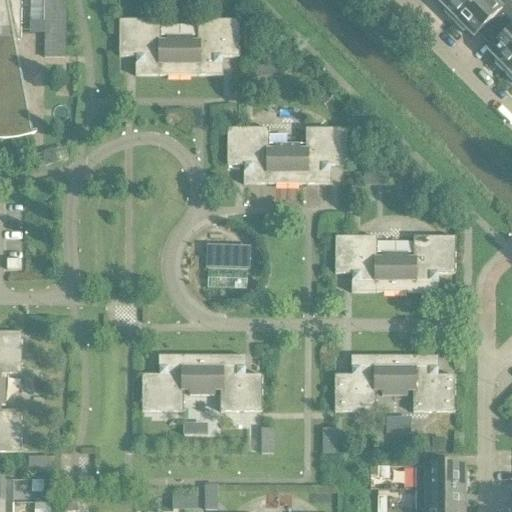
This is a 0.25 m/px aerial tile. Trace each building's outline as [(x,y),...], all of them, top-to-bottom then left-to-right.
[(0,0),(0,140),(15,139),(33,136),(33,133),(30,134),(13,43),(21,43),(21,0),(0,0)] [(45,0),(44,59),(65,60),(65,0),(45,0)] [(453,24),(476,0),(441,0),(437,4),(445,12),(443,14),(453,24)] [(489,39),(511,15),(511,6),(505,0),(503,0),(497,7),(489,0),(476,0),(453,24),(463,34),(465,32),(473,40),(481,31),(489,39)] [(504,75),(511,66),(511,15),(489,39),(497,46),(488,55),(496,63),(494,65),(504,75)] [(192,39),(179,39),(166,39),(166,44),(160,44),(161,22),(119,22),(119,59),(137,59),(137,66),(135,66),(135,78),(223,78),(223,66),(221,66),(221,60),(239,60),(239,23),(197,23),(197,44),(192,44),(192,39)] [(29,23),(29,34),(44,35),(44,23),(29,23)] [(281,79),(281,67),(256,67),(256,79),(281,79)] [(227,131),(227,168),(245,168),(245,174),(243,174),(243,187),(330,187),(330,175),(329,175),(329,168),(347,168),(347,131),(305,131),(305,152),(300,152),(300,147),(274,147),(274,152),(269,152),(269,131),(227,131)] [(388,187),(388,175),(364,175),(364,187),(388,187)] [(455,277),(455,240),(413,240),(413,261),(408,261),(408,256),(382,256),(382,261),(376,261),(376,239),(335,239),(335,276),(353,276),(353,283),(351,283),(351,295),(438,295),(438,283),(437,283),(437,277),(455,277)] [(208,250),(207,271),(208,271),(247,273),(248,273),(249,251),(208,250)] [(21,272),(21,262),(7,262),(7,272),(21,272)] [(0,454),(21,455),(21,413),(0,413),(0,407),(5,408),(5,382),(0,382),(0,376),(21,377),(21,335),(0,334),(0,454)] [(142,377),(142,414),(183,414),(183,393),(189,393),(189,398),(215,398),(215,393),(220,393),(220,414),(262,414),(262,378),(244,378),(244,371),(245,371),(245,359),(158,359),(158,371),(160,371),(160,377),(142,377)] [(334,378),(334,415),(376,415),(376,393),(382,393),(381,399),(407,399),(407,393),(413,393),(413,415),(454,415),(454,378),(437,378),(437,372),(438,372),(438,359),(351,359),(351,371),(352,371),(352,378),(334,378)] [(273,432),(261,431),(261,456),(273,456),(273,432)] [(323,431),(323,456),(335,456),(335,431),(323,431)] [(53,473),(53,460),(28,460),(28,473),(53,473)] [(389,478),(389,469),(378,469),(378,478),(389,478)] [(416,470),(416,492),(463,492),(463,470),(426,470),(416,470)] [(0,505),(2,505),(12,505),(13,483),(0,482),(0,505)] [(32,483),(32,491),(31,495),(43,495),(43,483),(32,483)] [(216,511),(217,488),(205,488),(204,511),(216,511)] [(416,492),(415,511),(462,511),(463,492),(416,492)] [(197,511),(197,500),(172,500),(172,511),(197,511)] [(377,511),(386,511),(386,502),(378,502),(377,511)]
